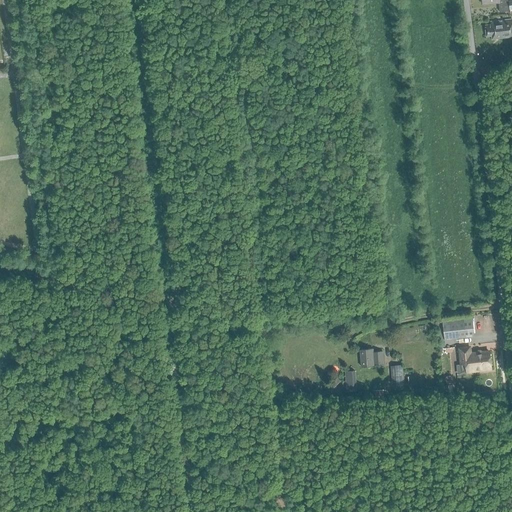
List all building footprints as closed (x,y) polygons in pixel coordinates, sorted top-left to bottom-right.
[(507,0),(482,0),(483,5),(499,4),(499,13),(508,12),(507,0)] [(511,37),(511,21),(491,24),(491,27),(486,28),(487,38),(492,37),(493,40),(511,37)] [(444,340),(451,339),(449,321),(442,322),(444,339),(444,340)] [(450,353),(450,358),(458,358),(458,347),(441,347),(441,353),(450,353)] [(467,363),(468,371),(489,368),(488,364),(490,364),(489,353),(474,354),(473,347),(462,348),(463,364),(467,363)] [(361,349),(363,367),(376,366),(376,365),(384,364),(382,351),(374,352),(373,348),(361,349)] [(451,375),(449,354),(440,354),(442,382),(456,380),(455,377),(453,377),(453,376),(453,375),(452,375),(451,375)] [(395,387),(404,386),(402,367),(394,368),(395,387)] [(336,377),(329,385),(333,389),(341,381),(336,377)] [(355,380),(345,381),(346,392),(356,391),(355,380)] [(451,385),(444,386),(445,396),(452,395),(451,385)]
